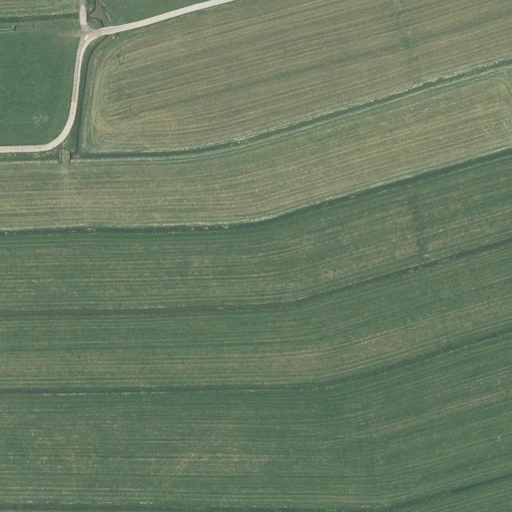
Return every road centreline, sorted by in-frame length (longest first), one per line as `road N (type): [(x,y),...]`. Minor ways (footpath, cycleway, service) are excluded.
road 1 (track): [(87,31),(224,0)]
road 2 (track): [(62,136),(87,31),(82,0)]
